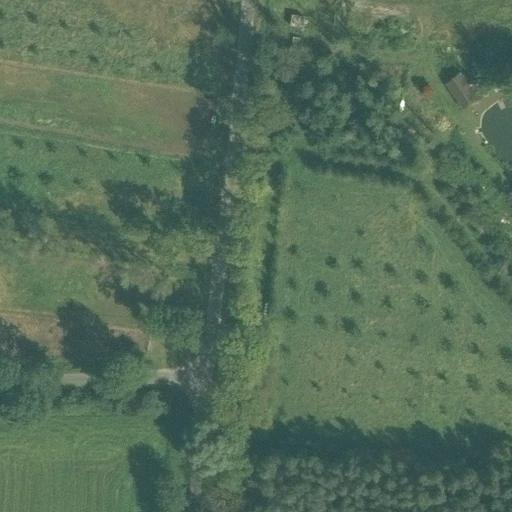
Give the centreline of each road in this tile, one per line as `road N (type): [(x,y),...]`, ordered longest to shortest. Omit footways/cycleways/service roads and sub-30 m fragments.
road 1 (unclassified): [(200,379),(242,0)]
road 2 (unclassified): [(200,379),(0,385)]
road 3 (unclassified): [(189,511),(200,379)]
